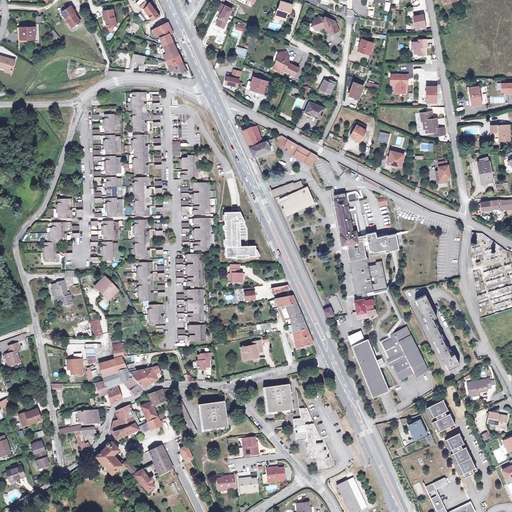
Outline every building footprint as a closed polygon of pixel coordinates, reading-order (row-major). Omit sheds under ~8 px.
[(280,0),(278,7),(277,7),(274,16),(279,18),(281,17),(284,18),(287,10),(290,11),(292,4),(280,0)] [(148,2),(144,7),(147,12),(151,17),(158,14),(149,1),(148,2)] [(217,22),(223,7),(219,5),(213,21),(217,22)] [(78,22),(73,13),(69,6),(59,12),(63,19),(64,18),(69,27),(78,22)] [(233,9),(225,6),(216,25),(223,29),(233,9)] [(103,20),(105,20),(106,28),(115,26),(114,18),(113,18),(112,10),(102,12),(103,20)] [(423,13),(413,15),(414,27),(424,26),(423,13)] [(316,17),(313,16),(311,22),(312,26),(318,29),(319,25),(323,24),(327,26),(329,32),(336,30),(333,20),(323,15),(322,17),(317,14),(316,17)] [(160,23),(159,23),(163,33),(159,35),(162,42),(162,44),(172,40),(169,33),(172,31),(166,20),(160,23)] [(157,32),(159,35),(163,33),(159,23),(154,25),(155,27),(157,32)] [(21,35),(36,35),(36,25),(21,25),(21,35)] [(54,37),(57,34),(53,28),(49,31),(54,37)] [(371,42),(360,38),(357,48),(368,52),(371,42)] [(425,45),(425,38),(418,38),(418,41),(411,40),(411,46),(414,48),(414,52),(419,52),(419,53),(425,53),(425,48),(423,48),(423,45),(425,45)] [(162,50),(166,58),(179,53),(172,40),(162,44),(164,48),(162,50)] [(288,58),(286,49),(276,52),(277,56),(275,61),(275,63),(277,64),(275,67),(276,69),(282,72),(283,69),(293,75),(298,66),(290,62),(286,63),(285,61),(287,58),(288,58)] [(131,60),(128,58),(129,54),(117,50),(112,64),(124,68),(124,67),(128,68),(131,60)] [(145,54),(139,53),(137,60),(137,63),(139,63),(144,64),(145,62),(143,62),(145,54)] [(166,58),(169,64),(182,58),(179,53),(166,58)] [(0,60),(0,64),(4,66),(12,68),(15,58),(2,54),(0,60)] [(182,58),(169,64),(168,64),(170,69),(185,70),(185,71),(189,72),(182,58)] [(238,79),(240,72),(233,69),(231,77),(226,76),(224,83),(236,86),(238,79)] [(407,73),(390,72),(389,82),(395,82),(394,87),(397,88),(397,91),(405,92),(405,83),(404,83),(404,81),(405,81),(407,82),(407,73)] [(266,81),(252,77),(251,82),(249,88),(263,92),(266,81)] [(331,81),(332,79),(327,78),(327,79),(326,81),(321,80),(319,87),(328,90),(331,81)] [(362,81),(352,79),(349,92),(358,95),(362,81)] [(511,82),(501,83),(501,90),(503,91),(510,91),(511,94),(511,93),(511,82)] [(297,87),(289,83),(286,91),(289,92),(291,89),(295,91),(297,87)] [(434,92),(435,92),(436,85),(425,85),(425,100),(434,100),(434,92)] [(481,104),(478,86),(468,87),(471,105),(481,104)] [(130,103),(140,102),(140,101),(145,101),(145,92),(130,93),(130,103)] [(322,108),(308,101),(304,110),(308,112),(307,112),(317,117),(322,108)] [(131,113),(145,112),(145,104),(140,104),(140,102),(130,103),(131,113)] [(418,111),(420,125),(424,124),(425,130),(429,129),(430,132),(441,130),(439,122),(435,123),(434,114),(430,114),(429,109),(418,111)] [(146,120),(145,112),(131,113),(131,122),(141,122),(141,120),(146,120)] [(103,124),(119,124),(118,115),(109,116),(109,115),(103,115),(103,120),(103,124)] [(369,128),(372,129),(374,120),(367,118),(366,125),(365,128),(369,128)] [(141,123),(141,122),(131,122),(132,132),(146,131),(146,123),(141,123)] [(361,131),(362,132),(365,128),(356,122),(349,134),(357,138),(361,131)] [(119,132),(119,124),(103,124),(103,128),(103,134),(110,133),(110,132),(119,132)] [(510,140),(509,124),(492,125),(492,131),(498,131),(499,140),(510,140)] [(242,131),(250,147),(264,141),(257,126),(253,126),(242,131)] [(388,132),(378,130),(376,142),(386,144),(388,132)] [(342,139),(330,132),(329,136),(340,141),(342,139)] [(294,155),(294,156),(297,151),(308,158),(311,151),(299,144),(282,134),(285,146),(288,148),(287,151),(294,155)] [(132,135),(132,145),(142,145),(142,143),(147,143),(146,135),(132,135)] [(104,145),(119,145),(119,137),(110,137),(110,136),(103,136),(104,141),(104,145)] [(264,141),(250,147),(253,156),(271,149),(268,143),(267,140),(264,141)] [(120,153),(119,145),(104,145),(104,149),(104,155),(110,154),(110,153),(120,153)] [(142,147),(142,145),(132,145),(133,155),(147,154),(147,146),(142,147)] [(391,166),(391,163),(399,165),(402,153),(389,149),(388,155),(386,154),(384,163),(386,165),(391,166)] [(297,151),(294,156),(305,162),(308,158),(297,151)] [(311,151),(308,158),(305,162),(311,166),(318,155),(311,151)] [(147,154),(133,155),(133,165),(143,164),(143,163),(147,163),(147,154)] [(105,166),(120,165),(120,157),(111,158),(111,156),(104,157),(105,162),(105,166)] [(482,182),(483,184),(492,185),(491,180),(490,171),(492,171),(491,169),(490,169),(488,159),(487,159),(486,156),(479,159),(480,161),(477,161),(481,182),(482,182)] [(448,163),(447,163),(438,165),(437,165),(438,169),(435,169),(436,182),(447,180),(446,176),(449,175),(448,163)] [(143,166),(143,164),(133,165),(133,174),(148,174),(148,166),(143,166)] [(121,174),(120,165),(105,166),(105,170),(105,175),(111,175),(111,174),(121,174)] [(198,178),(198,169),(188,170),(181,170),(182,178),(198,178)] [(106,187),(121,186),(121,178),(112,178),(112,177),(105,177),(106,183),(106,187)] [(134,177),(134,188),(144,187),(144,186),(148,186),(148,177),(134,177)] [(366,177),(364,179),(379,187),(380,184),(366,177)] [(274,197),(304,186),(302,180),(294,183),(294,182),(269,191),(272,198),(274,197)] [(508,189),(507,181),(494,183),(496,191),(508,189)] [(199,190),(210,190),(210,182),(192,182),(193,191),(199,190)] [(122,194),(121,186),(106,187),(106,191),(106,196),(112,196),(112,195),(122,194)] [(315,203),(309,186),(286,195),(288,198),(281,201),(286,215),(315,203)] [(144,189),(144,187),(134,188),(134,197),(149,197),(149,189),(144,189)] [(193,198),(211,197),(210,190),(199,190),(199,192),(193,192),(193,198)] [(357,293),(358,293),(361,292),(362,295),(369,294),(368,291),(387,288),(382,261),(376,262),(376,264),(368,265),(367,262),(368,262),(367,257),(366,257),(365,246),(366,246),(367,248),(370,248),(370,251),(375,251),(375,252),(386,249),(387,252),(400,249),(397,234),(378,238),(376,231),(367,233),(364,240),(363,240),(355,201),(360,200),(359,195),(358,195),(357,190),(335,194),(336,198),(335,199),(341,232),(340,232),(342,244),(343,244),(347,243),(348,247),(347,248),(357,293)] [(149,197),(134,197),(135,207),(145,206),(145,205),(149,205),(149,197)] [(106,204),(107,208),(122,207),(122,199),(112,199),(112,198),(106,198),(106,204)] [(57,205),(57,209),(67,209),(67,207),(72,207),(71,199),(57,199),(57,205)] [(506,211),(511,211),(511,206),(510,199),(505,199),(501,199),(495,199),(492,200),(492,208),(498,207),(505,207),(506,211)] [(482,209),(492,208),(492,200),(481,202),(482,209)] [(211,213),(211,205),(200,205),(193,205),(194,214),(211,213)] [(145,208),(145,206),(135,207),(135,217),(150,216),(149,208),(145,208)] [(122,207),(107,208),(107,212),(107,217),(113,217),(113,216),(122,215),(122,207)] [(232,212),(226,212),(227,220),(224,220),(225,225),(227,225),(227,230),(225,230),(225,240),(227,240),(227,244),(225,244),(226,257),(236,257),(236,255),(246,255),(246,258),(249,258),(248,257),(256,256),(256,249),(255,246),(240,246),(237,246),(236,222),(239,222),(245,222),(240,212),(239,212),(239,208),(235,208),(232,208),(232,212)] [(57,209),(57,213),(58,219),(72,218),(72,210),(67,210),(67,209),(57,209)] [(201,226),(212,226),(211,217),(194,218),(194,226),(201,226)] [(134,220),(135,230),(145,229),(145,228),(149,228),(149,220),(134,220)] [(103,231),(118,230),(118,222),(109,222),(109,221),(102,221),(103,227),(103,231)] [(52,229),(52,233),(62,233),(62,231),(66,231),(66,223),(52,223),(52,229)] [(194,234),(212,233),(212,226),(201,226),(201,228),(194,228),(194,234)] [(135,240),(149,239),(149,231),(145,231),(145,229),(135,230),(135,240)] [(119,238),(118,230),(103,231),(103,235),(103,240),(109,240),(109,238),(119,238)] [(52,237),(52,243),(58,243),(67,242),(66,234),(62,234),(62,233),(52,233),(52,237)] [(150,247),(149,239),(135,240),(135,249),(145,249),(145,247),(150,247)] [(212,240),(201,241),(195,241),(195,249),(212,248),(212,240)] [(102,251),(118,251),(118,243),(108,243),(108,242),(102,242),(102,247),(102,251)] [(58,243),(52,243),(44,243),(44,249),(44,253),(54,253),(54,251),(59,251),(58,243)] [(135,249),(136,259),(150,258),(150,250),(146,250),(145,249),(135,249)] [(118,251),(102,251),(103,255),(103,261),(109,261),(109,259),(118,259),(118,251)] [(54,253),(44,253),(45,257),(45,263),(59,262),(59,254),(55,254),(54,253)] [(204,261),(204,253),(186,253),(187,261),(193,261),(204,261)] [(187,269),(204,268),(204,261),(193,261),(193,263),(187,263),(187,269)] [(139,268),(139,272),(149,272),(149,270),(153,270),(153,262),(139,263),(139,268)] [(232,282),(242,282),(242,273),(239,273),(239,269),(230,269),(230,273),(232,273),(232,280),(232,282)] [(139,282),(154,281),(153,273),(149,273),(149,272),(139,272),(139,276),(139,282)] [(105,290),(111,297),(118,290),(105,276),(95,286),(102,293),(105,290)] [(205,284),(205,276),(194,276),(187,276),(188,284),(205,284)] [(54,296),(55,296),(57,301),(60,300),(60,301),(65,300),(65,297),(68,296),(64,281),(59,282),(60,285),(58,286),(57,284),(52,285),(53,289),(52,290),(54,296)] [(154,290),(154,281),(139,282),(140,288),(140,292),(150,291),(150,290),(154,290)] [(253,299),(252,287),(243,288),(243,292),(244,300),(253,299)] [(194,297),(205,296),(204,288),(187,289),(187,297),(194,297)] [(108,300),(111,297),(105,290),(102,293),(108,300)] [(150,293),(150,291),(140,292),(140,295),(140,301),(155,301),(154,293),(150,293)] [(459,363),(454,353),(450,355),(433,318),(436,316),(425,293),(415,297),(426,321),(424,322),(447,369),(459,363)] [(277,302),(278,307),(295,303),(291,294),(290,294),(290,295),(287,296),(274,299),(275,302),(277,302)] [(335,295),(328,299),(334,314),(342,310),(335,295)] [(187,304),(205,304),(205,296),(194,297),(194,299),(187,299),(187,304)] [(367,314),(365,304),(364,301),(363,298),(355,300),(358,311),(354,312),(354,314),(358,313),(359,318),(368,316),(367,316),(367,314)] [(367,304),(365,304),(367,314),(369,314),(369,313),(377,312),(376,307),(374,308),(373,303),(375,303),(374,298),(366,299),(367,304)] [(283,320),(288,318),(300,314),(295,303),(278,307),(283,320)] [(149,311),(149,315),(159,314),(159,313),(164,313),(163,305),(149,305),(149,311)] [(327,317),(334,314),(330,306),(323,309),(327,317)] [(205,319),(205,311),(194,312),(188,312),(188,320),(205,319)] [(160,316),(159,314),(149,315),(150,319),(150,325),(164,324),(164,316),(160,316)] [(300,314),(288,318),(289,323),(291,323),(291,325),(303,322),(300,314)] [(103,334),(99,319),(91,321),(95,336),(103,334)] [(289,333),(290,332),(306,328),(303,322),(291,325),(287,325),(289,333)] [(189,332),(196,331),(205,331),(205,323),(189,324),(189,332)] [(390,355),(391,357),(393,362),(394,363),(393,364),(399,378),(413,372),(414,375),(426,369),(405,326),(390,333),(392,336),(382,341),(389,356),(390,355)] [(292,334),(292,336),(295,347),(312,343),(306,328),(290,332),(291,334),(292,334)] [(348,335),(352,344),(364,339),(360,330),(348,335)] [(206,341),(205,331),(196,331),(196,333),(189,334),(189,342),(206,341)] [(368,338),(364,339),(352,344),(351,344),(372,396),(388,389),(368,338)] [(243,358),(257,356),(257,352),(255,352),(255,349),(256,349),(256,346),(261,345),(260,340),(253,341),(254,344),(241,347),(243,358)] [(121,354),(122,354),(119,343),(111,344),(114,356),(121,354)] [(6,361),(8,360),(9,366),(19,362),(16,352),(19,351),(18,345),(16,346),(15,344),(8,347),(9,351),(10,354),(9,354),(4,356),(6,361)] [(197,364),(196,364),(196,366),(198,366),(198,368),(204,367),(204,369),(209,369),(209,358),(211,358),(210,352),(202,352),(202,354),(198,354),(199,359),(197,359),(197,364)] [(82,354),(74,354),(74,360),(67,361),(68,366),(71,366),(71,370),(72,375),(84,373),(82,359),(82,354)] [(102,375),(127,367),(126,365),(122,356),(121,356),(114,359),(98,364),(98,365),(102,375)] [(126,365),(127,367),(129,371),(143,388),(147,384),(137,370),(136,363),(126,365)] [(155,371),(159,370),(156,365),(149,367),(137,370),(147,384),(150,382),(157,378),(155,371)] [(102,375),(104,380),(108,389),(124,381),(134,394),(143,388),(129,371),(127,367),(102,375)] [(489,378),(476,380),(476,382),(474,382),(474,380),(466,382),(469,395),(479,393),(478,390),(487,389),(487,387),(491,387),(489,378)] [(100,396),(107,393),(107,392),(109,391),(108,390),(108,389),(104,380),(96,382),(100,396)] [(300,407),(307,407),(307,406),(306,403),(304,381),(289,382),(292,409),(282,410),(283,420),(286,420),(287,423),(287,426),(291,426),(294,425),(294,418),(301,417),(300,407)] [(292,409),(289,382),(265,385),(265,391),(264,391),(266,412),(282,410),(292,409)] [(107,392),(107,393),(110,403),(122,398),(118,387),(109,391),(107,392)] [(153,404),(166,398),(162,388),(148,394),(153,404)] [(3,409),(11,405),(8,399),(0,403),(3,409)] [(202,429),(227,425),(225,405),(223,405),(222,400),(200,403),(200,408),(199,409),(202,429)] [(180,401),(173,404),(190,436),(197,432),(180,401)] [(148,420),(157,416),(155,413),(150,402),(141,406),(148,420)] [(445,402),(431,409),(436,419),(438,418),(440,422),(437,423),(442,433),(457,426),(445,402)] [(115,411),(118,420),(120,423),(111,426),(110,432),(112,432),(134,422),(131,416),(129,417),(127,411),(131,409),(129,405),(115,411)] [(307,407),(300,407),(301,417),(294,418),(294,425),(296,439),(308,438),(309,451),(311,451),(312,458),(317,457),(318,469),(331,467),(329,456),(328,456),(327,456),(326,449),(324,449),(323,441),(307,407)] [(132,409),(131,409),(127,411),(129,417),(131,416),(134,422),(138,426),(145,423),(144,420),(139,422),(134,412),(132,409)] [(24,427),(40,421),(37,410),(20,416),(24,427)] [(75,421),(84,421),(84,423),(98,422),(97,410),(75,411),(75,421)] [(495,425),(500,426),(500,424),(504,425),(507,415),(500,414),(499,415),(498,415),(498,413),(489,411),(486,421),(491,422),(495,423),(495,425)] [(137,426),(134,422),(112,432),(116,439),(138,429),(139,431),(141,430),(149,426),(150,429),(161,424),(158,417),(145,423),(138,426),(137,426)] [(426,433),(420,418),(408,423),(415,438),(426,433)] [(75,432),(80,431),(82,431),(80,425),(59,429),(60,435),(69,433),(75,432)] [(76,437),(83,453),(84,456),(91,447),(88,442),(85,443),(82,436),(82,435),(76,437)] [(452,452),(454,451),(464,473),(467,471),(469,474),(475,471),(478,470),(476,466),(461,435),(447,442),(452,452)] [(246,456),(258,455),(257,445),(254,445),(254,442),(255,442),(255,436),(242,437),(243,447),(245,447),(246,456)] [(0,451),(1,456),(11,453),(7,439),(0,441),(0,451)] [(112,474),(121,466),(121,465),(113,456),(119,450),(111,442),(109,444),(107,442),(100,449),(101,451),(95,456),(112,474)] [(38,460),(36,461),(39,469),(50,465),(47,457),(48,457),(46,450),(45,450),(43,443),(32,446),(34,454),(36,453),(38,460)] [(154,464),(153,464),(159,474),(173,468),(162,446),(149,452),(154,464)] [(186,462),(192,459),(187,446),(180,449),(186,462)] [(452,452),(451,453),(461,474),(464,473),(454,451),(452,452)] [(148,492),(154,487),(151,482),(153,480),(151,477),(149,479),(144,472),(142,469),(137,472),(134,468),(133,466),(128,461),(127,460),(123,464),(148,492)] [(511,465),(511,464),(502,469),(506,478),(510,476),(511,480),(511,479),(511,465)] [(9,480),(25,476),(22,466),(16,468),(15,465),(11,466),(12,469),(6,471),(9,480)] [(275,467),(266,468),(267,480),(276,479),(276,481),(286,480),(284,467),(278,468),(279,469),(275,470),(275,467)] [(218,491),(227,490),(226,488),(236,487),(234,474),(225,475),(226,478),(222,479),(222,477),(216,478),(218,491)] [(350,478),(347,480),(360,509),(367,506),(353,476),(350,478)] [(445,477),(433,483),(436,489),(448,483),(445,477)] [(240,491),(249,490),(249,491),(258,490),(257,478),(252,479),(252,480),(248,480),(248,478),(239,478),(240,491)] [(349,511),(354,511),(360,509),(347,480),(343,481),(337,484),(349,511)] [(431,483),(425,486),(429,493),(434,490),(431,483)] [(433,483),(431,483),(434,490),(429,493),(431,497),(438,494),(436,489),(433,483)] [(438,494),(431,497),(437,510),(445,506),(438,494)] [(299,511),(311,511),(311,510),(308,510),(308,507),(309,507),(309,501),(296,502),(297,511),(299,511)] [(474,511),(475,511),(472,507),(471,507),(469,503),(453,510),(452,509),(447,511),(446,511),(474,511)]
